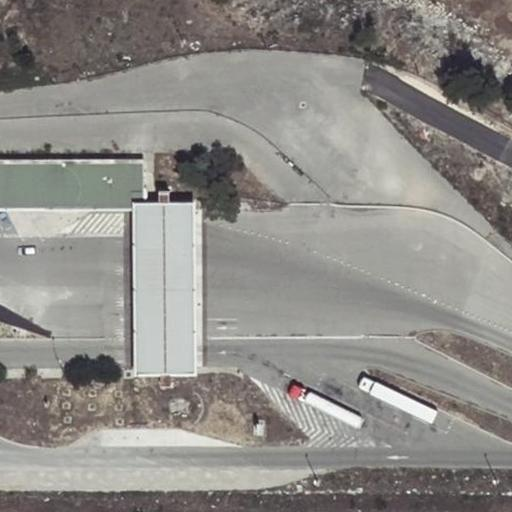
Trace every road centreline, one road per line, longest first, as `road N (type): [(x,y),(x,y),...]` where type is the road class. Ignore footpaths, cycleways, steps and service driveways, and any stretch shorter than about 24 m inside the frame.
road 1 (motorway): [(511,458),(0,458)]
road 2 (unclassified): [(511,153),(362,74),(265,65),(182,76),(127,96)]
